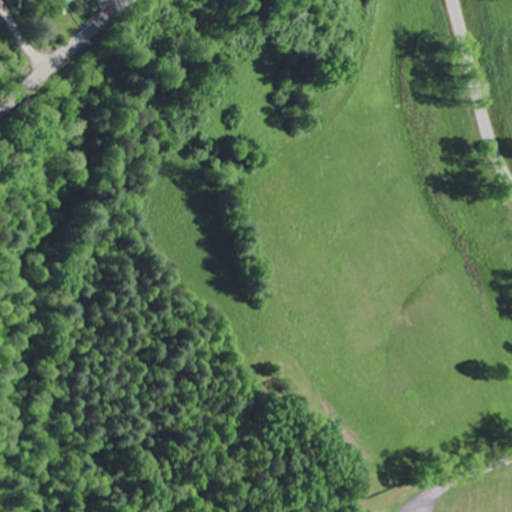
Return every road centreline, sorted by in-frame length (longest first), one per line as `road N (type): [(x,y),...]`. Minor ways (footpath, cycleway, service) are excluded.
road 1 (tertiary): [(511,185),(454,0)]
road 2 (tertiary): [(0,108),(130,0)]
